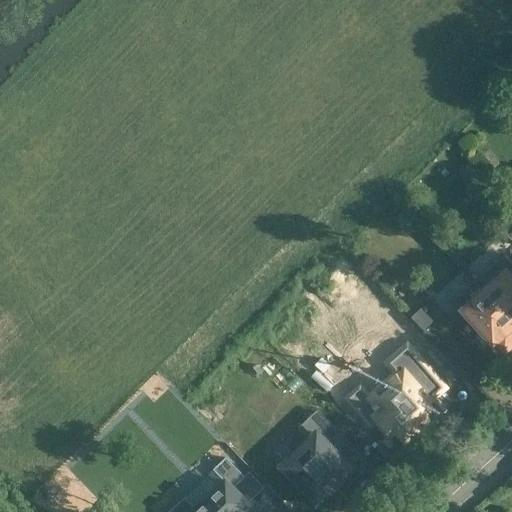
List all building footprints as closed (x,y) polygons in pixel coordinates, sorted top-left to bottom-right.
[(491,169),(499,163),(488,149),(480,156),(491,169)] [(505,172),(499,166),(487,176),(493,182),(505,172)] [(511,219),(502,228),(511,240),(511,219)] [(511,321),(511,282),(505,275),(511,268),(511,262),(504,253),(474,280),(476,282),(511,321)] [(511,321),(476,282),(450,306),(460,317),(465,313),(494,345),(496,343),(505,354),(511,347),(511,321)] [(423,310),(413,320),(425,332),(435,323),(423,310)] [(453,382),(407,334),(389,350),(395,357),(370,381),(381,392),(370,402),(390,424),(396,419),(415,439),(435,420),(429,414),(446,398),(441,393),(453,382)] [(306,431),(273,462),(310,501),(346,467),(338,458),(348,448),(304,402),(291,414),(306,431)] [(214,449),(156,511),(232,511),(210,492),(233,468),(214,449)]
